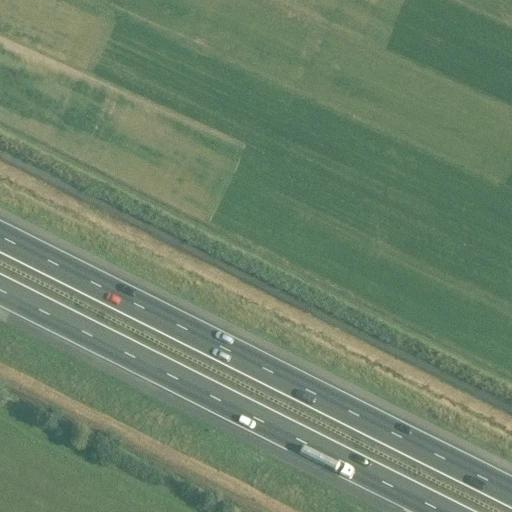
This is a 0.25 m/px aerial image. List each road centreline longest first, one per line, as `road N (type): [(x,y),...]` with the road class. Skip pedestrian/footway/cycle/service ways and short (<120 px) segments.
road 1 (motorway): [(511,495),(0,238)]
road 2 (motorway): [(0,291),(441,511)]
